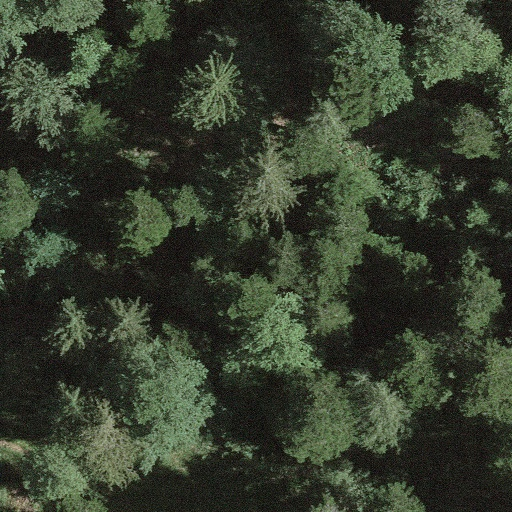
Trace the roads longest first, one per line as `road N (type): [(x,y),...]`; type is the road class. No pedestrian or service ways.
road 1 (track): [(511,434),(366,450),(242,494),(231,511)]
road 2 (track): [(163,511),(0,425)]
